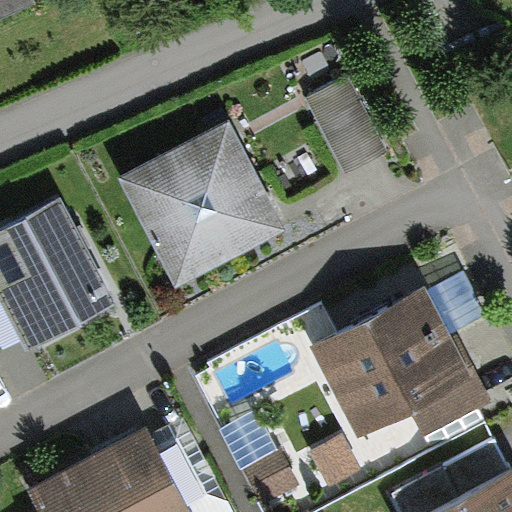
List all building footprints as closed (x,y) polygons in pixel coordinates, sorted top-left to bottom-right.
[(0,0),(0,20),(37,4),(34,0),(0,0)] [(305,97),(345,173),(387,151),(347,75),(305,97)] [(229,122),(119,179),(176,289),(286,232),(229,122)] [(0,231),(0,299),(28,353),(118,305),(61,199),(0,231)] [(425,288),(311,347),(360,441),(411,415),(423,438),(492,402),(457,335),(452,338),(425,288)] [(241,471),(244,469),(278,452),(256,410),(219,429),(241,471)] [(183,416),(150,433),(160,452),(180,442),(210,496),(228,501),(183,416)] [(150,433),(147,428),(28,493),(38,511),(193,511),(191,508),(160,452),(150,433)] [(360,469),(342,435),(311,451),(329,486),(360,469)] [(435,511),(511,471),(511,468),(495,437),(389,492),(399,511),(435,511)] [(180,442),(160,452),(191,508),(210,496),(180,442)] [(278,452),(244,469),(262,503),(299,484),(281,450),(278,452)] [(511,511),(511,471),(435,511),(511,511)] [(193,511),(233,511),(228,501),(210,496),(191,508),(193,511)]
